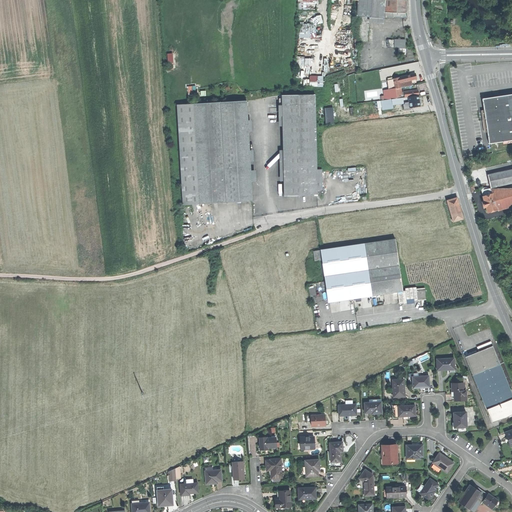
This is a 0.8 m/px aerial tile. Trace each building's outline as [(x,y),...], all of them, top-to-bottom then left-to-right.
[(357,0),(357,12),(374,12),(374,0),(357,0)] [(385,0),(374,0),(374,12),(379,12),(379,18),(406,18),(405,14),(406,1),(385,0)] [(316,37),(316,32),(312,32),(312,26),(308,26),(308,31),(299,31),(299,38),(316,37)] [(394,49),(404,49),(404,41),(399,41),(399,40),(394,40),(394,41),(394,49)] [(416,76),(415,74),(398,77),(399,82),(410,80),(416,79),(416,76)] [(310,86),(324,86),(323,75),(310,76),(310,86)] [(196,94),(195,85),(188,86),(189,94),(196,94)] [(387,100),(396,99),(395,89),(389,90),(385,90),(387,100)] [(511,141),(511,94),(487,99),(487,100),(488,100),(488,101),(487,103),(486,105),(484,105),(484,104),(482,104),(483,110),(487,133),(489,145),(503,143),(511,141)] [(282,95),(285,196),(317,195),(315,95),(282,95)] [(418,95),(408,97),(409,103),(410,108),(420,106),(419,101),(418,95)] [(199,204),(252,201),(247,101),(193,104),(199,204)] [(324,108),(326,124),(334,123),(333,107),(324,108)] [(489,182),(490,188),(511,183),(511,169),(487,175),(489,182)] [(502,209),(511,206),(511,183),(490,188),(492,194),(495,204),(501,203),(502,209)] [(481,191),(482,197),(492,194),(490,188),(481,191)] [(484,202),(486,207),(495,204),(492,194),(482,197),(484,202)] [(456,198),(447,201),(452,215),(461,213),(459,205),(456,198)] [(487,213),(497,210),(495,204),(486,207),(486,208),(487,213)] [(462,218),(461,213),(452,215),(453,219),(451,219),(452,221),(453,220),(453,221),(462,218)] [(321,250),(328,302),(398,292),(401,291),(403,291),(395,239),(321,250)] [(401,292),(401,291),(398,292),(398,293),(399,304),(407,303),(406,299),(417,298),(418,300),(426,299),(425,294),(424,288),(416,289),(416,287),(405,288),(405,292),(401,292)] [(466,356),(474,375),(500,364),(493,346),(466,356)] [(445,369),(455,369),(454,358),(437,359),(438,370),(445,369)] [(493,422),(511,414),(511,393),(500,364),(474,375),(493,422)] [(423,387),(430,387),(430,376),(419,376),(419,373),(414,373),(415,376),(413,376),(414,388),(423,387)] [(393,397),(405,396),(405,394),(405,390),(404,390),(404,385),(405,385),(405,379),(393,380),(393,397)] [(455,394),(456,398),(467,397),(467,390),(464,390),(464,382),(452,383),(453,391),(455,390),(455,394)] [(376,413),(382,413),(382,399),(370,399),(370,402),(364,402),(365,412),(372,412),(376,412),(376,413)] [(415,401),(398,401),(399,416),(407,416),(415,416),(415,401)] [(348,415),(357,415),(356,403),(339,404),(339,415),(348,415)] [(455,420),(455,427),(467,426),(467,412),(455,413),(455,420)] [(312,426),(326,426),(325,420),(325,414),(311,414),(312,426)] [(264,450),(268,450),(268,448),(276,447),(276,437),(267,438),(267,437),(260,437),(260,450),(264,450)] [(300,437),(301,449),(318,448),(318,443),(318,437),(300,437)] [(331,443),(332,462),(341,462),(341,457),(341,452),(344,452),(343,442),(331,443)] [(382,448),(383,464),(393,464),(393,462),(398,462),(398,456),(397,456),(397,451),(398,451),(398,444),(393,445),(388,445),(388,448),(382,448)] [(415,445),(407,445),(407,457),(415,457),(416,459),(421,459),(421,457),(424,457),(423,445),(415,445)] [(440,453),(433,463),(448,473),(454,463),(447,458),(440,453)] [(272,478),(283,477),(281,459),(270,460),(271,461),(266,461),(267,470),(271,470),(272,474),(272,478)] [(306,460),(307,476),(319,475),(318,470),(320,470),(320,466),(319,459),(306,460)] [(233,462),(234,480),(238,480),(245,479),(243,462),(233,462)] [(205,471),(206,484),(213,484),(218,483),(218,481),(222,481),(221,469),(213,470),(205,471)] [(366,495),(375,495),(373,474),(365,469),(362,474),(360,479),(365,482),(366,495)] [(434,490),(439,484),(431,479),(425,487),(421,493),(430,500),(433,495),(436,491),(434,490)] [(180,486),(181,497),(185,497),(189,496),(189,495),(198,494),(197,484),(193,485),(192,481),(186,482),(186,485),(180,486)] [(459,502),(469,509),(478,497),(484,501),(487,496),(479,491),(471,485),(468,489),(466,489),(467,492),(464,492),(465,495),(462,496),(462,498),(460,498),(460,500),(459,502)] [(299,488),(299,499),(307,499),(317,498),(316,487),(309,487),(309,488),(304,488),(304,487),(299,488)] [(387,488),(388,497),(407,496),(406,493),(406,491),(408,490),(407,487),(387,488)] [(157,489),(158,507),(164,507),(172,506),(171,490),(163,491),(163,488),(157,489)] [(277,507),(292,506),(290,491),(278,491),(278,496),(279,500),(276,500),(277,507)] [(489,494),(487,496),(484,501),(483,502),(492,509),(498,500),(489,494)] [(131,502),(131,511),(149,511),(149,504),(139,504),(139,502),(131,502)]
